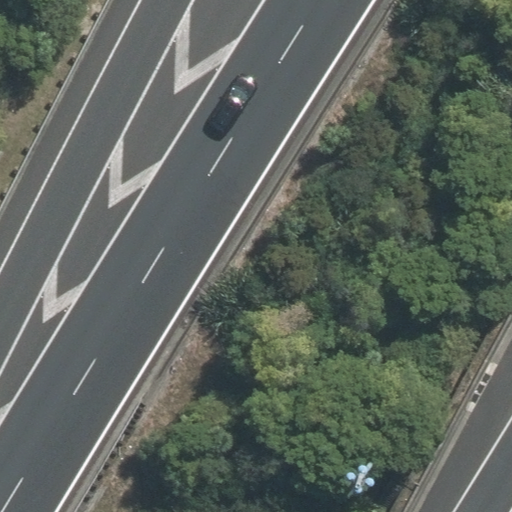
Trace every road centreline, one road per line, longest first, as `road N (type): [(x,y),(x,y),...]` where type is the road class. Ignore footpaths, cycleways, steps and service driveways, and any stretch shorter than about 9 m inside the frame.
road 1 (motorway): [(0,507),(303,0)]
road 2 (motorway): [(0,314),(90,126),(165,0)]
